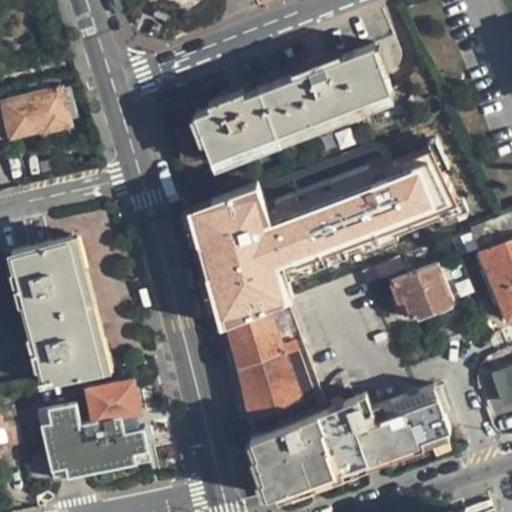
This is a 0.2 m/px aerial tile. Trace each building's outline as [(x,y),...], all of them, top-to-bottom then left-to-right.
[(212,104),(196,110),(214,154),(391,84),(374,41),(342,54),(340,49),(293,67),(295,72),(246,91),(244,86),(211,100),(212,104)] [(72,121),(63,86),(7,99),(14,133),(47,124),(49,126),(72,121)] [(259,206),(253,191),(225,200),(231,217),(229,217),(236,235),(244,232),(253,256),(290,241),(297,259),(322,249),(307,209),(285,217),(279,199),(259,206)] [(511,209),(475,224),(484,248),(511,237),(511,209)] [(43,361),(47,378),(57,376),(101,367),(108,366),(73,230),(14,247),(18,265),(15,268),(23,299),(27,299),(35,331),(32,332),(40,361),(43,361)] [(374,243),(380,260),(397,253),(391,237),(374,243)] [(511,237),(484,248),(482,249),(509,317),(511,316),(511,237)] [(392,276),(398,292),(401,298),(407,296),(412,309),(413,314),(454,299),(439,258),(392,276)] [(400,314),(412,309),(407,296),(401,298),(398,292),(392,294),(400,314)] [(294,372),(313,365),(288,296),(229,319),(252,417),(303,398),(294,372)] [(506,401),(511,398),(511,366),(496,372),(506,401)] [(89,384),(91,392),(95,416),(142,407),(135,374),(132,375),(131,369),(103,375),(101,367),(57,376),(59,389),(89,384)] [(368,390),(327,406),(252,435),(269,491),(451,427),(435,383),(373,405),(368,390)] [(79,419),(95,416),(91,392),(74,395),(79,419)] [(499,511),(497,497),(471,502),(472,511),(499,511)]
